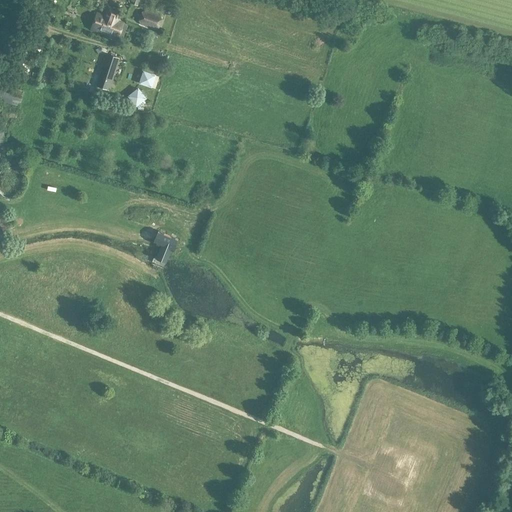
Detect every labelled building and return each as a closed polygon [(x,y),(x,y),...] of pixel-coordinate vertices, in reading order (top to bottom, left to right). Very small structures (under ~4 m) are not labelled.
[(139,20),(140,25),(154,29),(159,28),(162,20),(160,17),(145,11),(141,12),(139,20)] [(106,12),(105,15),(105,16),(96,12),(91,28),(119,38),(124,22),(110,17),(111,14),(106,12)] [(106,53),(96,85),(109,90),(120,58),(106,53)] [(143,71),(138,84),(151,88),(151,87),(155,75),(143,71)] [(23,90),(0,84),(0,101),(19,106),(23,90)] [(137,88),(127,96),(129,99),(135,106),(135,107),(146,98),(144,97),(140,91),(137,88)] [(0,130),(0,155),(8,134),(0,130)] [(169,248),(174,236),(155,228),(150,240),(158,243),(153,255),(162,259),(167,247),(169,248)]
